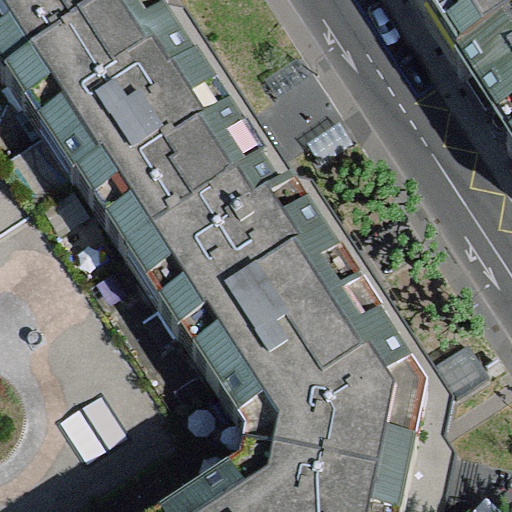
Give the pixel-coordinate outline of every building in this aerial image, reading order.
[(0,0),(0,81),(9,95),(149,2),(147,0),(0,0)] [(511,0),(411,0),(461,77),(511,44),(511,0)] [(71,186),(130,273),(266,184),(149,2),(9,95),(71,186)] [(511,44),(461,77),(511,157),(511,44)] [(248,452),(246,466),(411,500),(431,408),(296,201),(283,209),(266,184),(130,273),(248,452)] [(0,233),(0,511),(192,511),(243,478),(246,466),(248,452),(130,273),(71,186),(0,233)] [(243,478),(192,511),(408,511),(411,500),(246,466),(243,478)]
